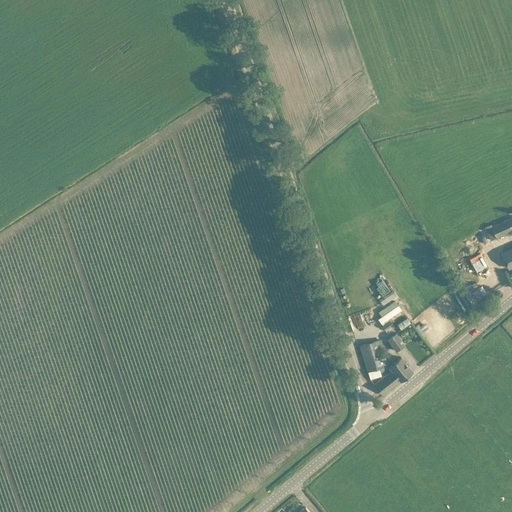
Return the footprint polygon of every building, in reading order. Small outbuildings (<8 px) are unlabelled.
[(511,216),(492,225),(497,237),(511,230),(511,216)] [(511,248),(502,252),(509,268),(511,266),(511,248)] [(468,293),(472,302),(483,297),(479,288),(468,293)] [(392,289),(379,299),(384,305),(397,295),(392,289)] [(381,316),(378,318),(382,325),(402,312),(395,300),(378,311),(381,316)] [(404,345),(396,332),(387,338),(396,351),(404,345)] [(360,345),(368,371),(385,366),(377,340),(360,345)] [(374,384),(383,394),(400,380),(412,371),(401,357),(389,366),(392,370),(374,384)]
